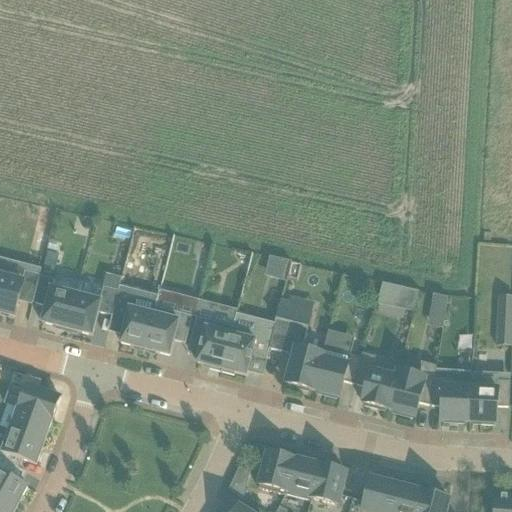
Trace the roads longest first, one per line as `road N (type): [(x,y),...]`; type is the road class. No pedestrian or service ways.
road 1 (residential): [(511,463),(425,457),(240,409)]
road 2 (residential): [(95,371),(240,409)]
road 3 (residential): [(42,511),(95,371)]
